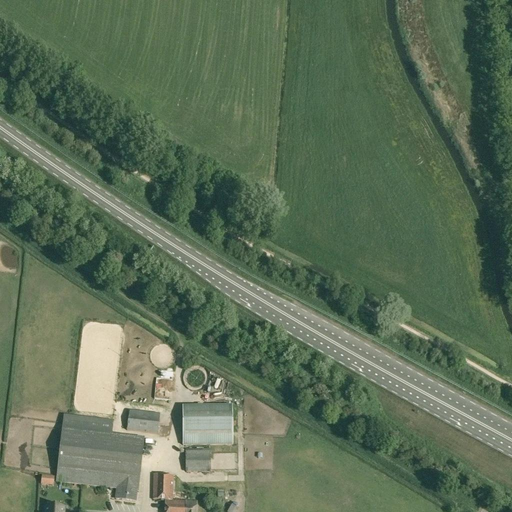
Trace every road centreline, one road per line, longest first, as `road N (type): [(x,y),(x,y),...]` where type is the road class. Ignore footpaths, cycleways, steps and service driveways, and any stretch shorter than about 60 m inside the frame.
road 1 (unknown): [(0,68),(236,229),(511,385)]
road 2 (primary): [(511,440),(243,288),(0,126)]
